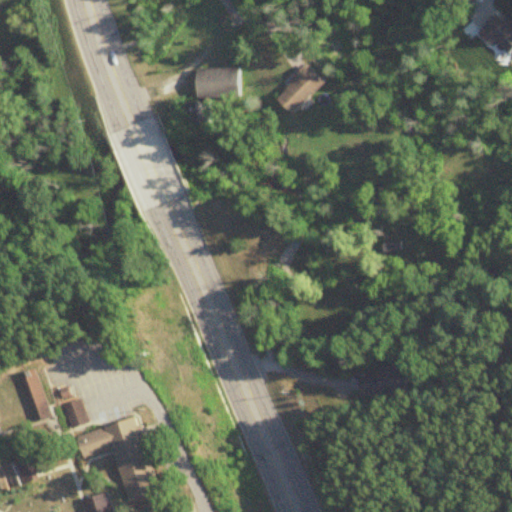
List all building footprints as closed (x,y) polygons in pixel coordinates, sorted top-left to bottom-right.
[(511,56),(511,19),(509,23),(499,14),(483,31),(511,57),(511,56)] [(278,99),(296,116),(328,83),(311,66),(278,99)] [(199,98),(241,98),(241,70),(199,70),(199,98)] [(213,127),(213,104),(185,104),(185,127),(213,127)] [(410,393),(408,369),(383,370),(383,378),(352,379),(353,397),(410,393)] [(69,429),(89,426),(84,401),(64,405),(69,429)] [(77,437),(83,459),(115,451),(129,504),(162,495),(142,419),(77,437)] [(24,486),(39,481),(31,456),(16,461),(24,486)] [(83,503),(86,511),(114,511),(110,495),(83,503)]
